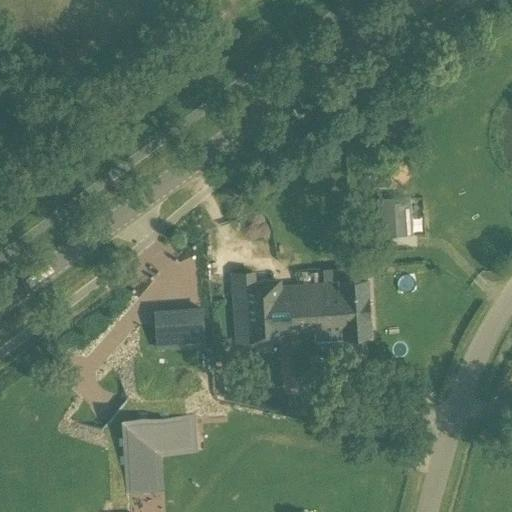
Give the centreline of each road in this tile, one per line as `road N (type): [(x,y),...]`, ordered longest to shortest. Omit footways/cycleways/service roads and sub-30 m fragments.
road 1 (tertiary): [(0,308),(424,0)]
road 2 (unclassified): [(427,511),(461,396),(511,296)]
